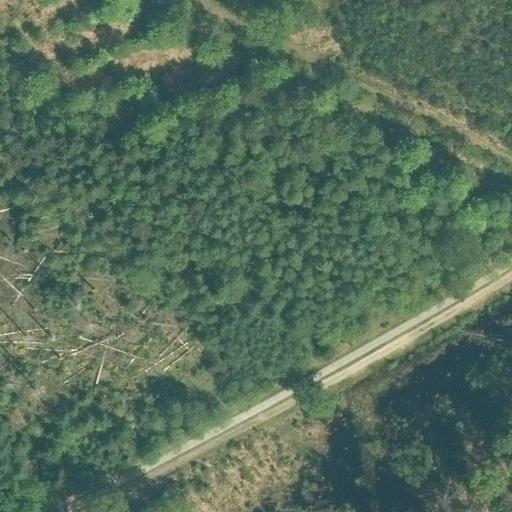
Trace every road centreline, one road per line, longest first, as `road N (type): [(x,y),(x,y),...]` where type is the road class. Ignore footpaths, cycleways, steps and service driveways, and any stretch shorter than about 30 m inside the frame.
road 1 (track): [(94,511),(511,283)]
road 2 (track): [(188,0),(511,167)]
